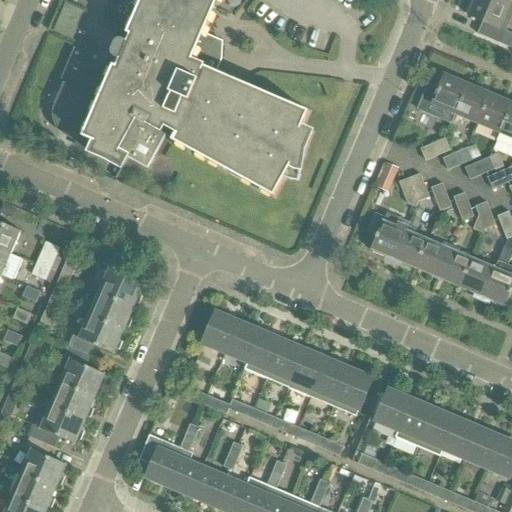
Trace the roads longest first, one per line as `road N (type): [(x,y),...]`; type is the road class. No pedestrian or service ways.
road 1 (residential): [(302,291),(427,0)]
road 2 (residential): [(95,507),(201,250)]
road 3 (residential): [(511,381),(302,291)]
road 4 (residential): [(201,250),(0,162)]
